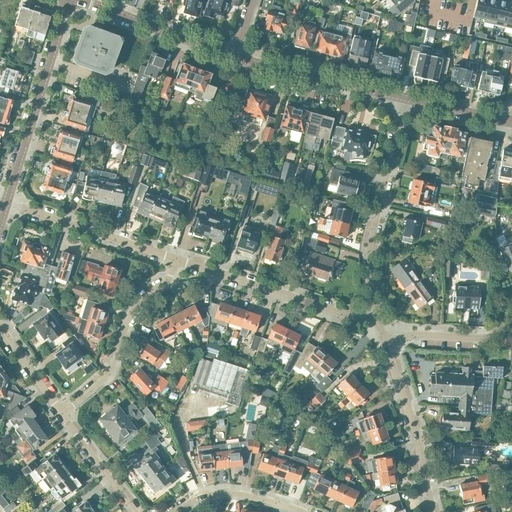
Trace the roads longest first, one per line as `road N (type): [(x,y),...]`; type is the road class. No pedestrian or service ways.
road 1 (residential): [(376,326),(370,244),(406,100)]
road 2 (residential): [(6,201),(70,0)]
road 3 (residential): [(193,266),(138,298),(111,368),(62,416)]
road 4 (residential): [(193,266),(6,201)]
road 5 (residential): [(436,511),(376,326)]
road 6 (residential): [(376,326),(193,266)]
road 7 (residential): [(406,100),(235,57)]
road 8 (residential): [(235,57),(74,0)]
road 9 (residential): [(511,302),(492,340),(402,340),(376,326)]
road 10 (residential): [(295,511),(214,495),(177,511)]
road 11 (residential): [(136,511),(62,416)]
